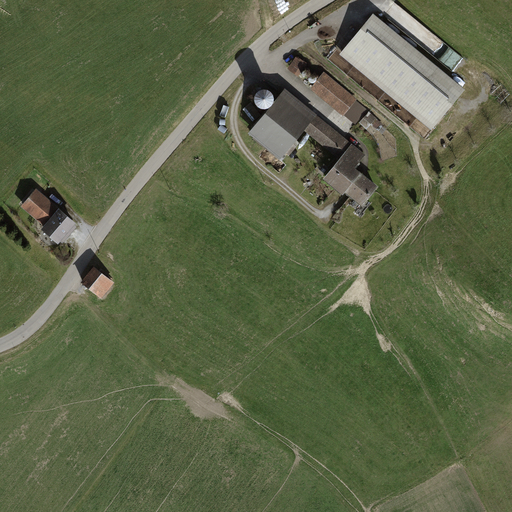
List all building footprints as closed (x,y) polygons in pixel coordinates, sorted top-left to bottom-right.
[(371,10),(330,58),(421,136),(462,88),(371,10)] [(307,65),(296,57),(287,68),(298,76),(307,65)] [(323,70),(309,87),(344,114),(356,98),(323,70)] [(282,85),(246,128),(279,156),(303,128),(337,157),(323,174),(359,204),(377,183),(355,165),(365,154),(282,85)] [(373,135),(383,125),(372,113),(361,123),(373,135)] [(36,187),(20,204),(57,238),(73,222),(36,187)] [(82,278),(102,295),(114,281),(94,264),(82,278)]
